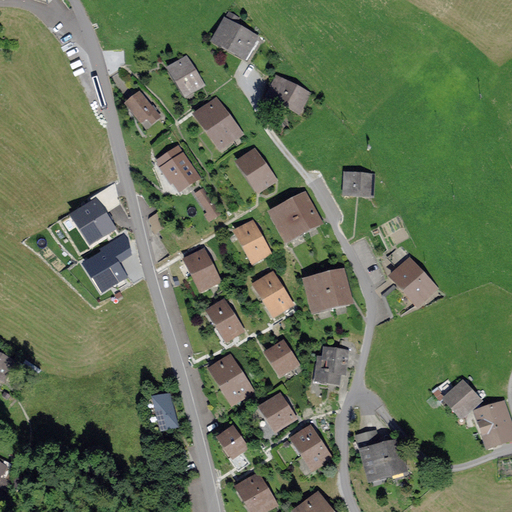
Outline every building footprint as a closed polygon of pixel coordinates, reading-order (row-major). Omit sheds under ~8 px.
[(239,18),(231,13),(227,19),(235,24),(239,18)] [(218,41),(250,59),(259,41),(227,24),(218,41)] [(172,70),(186,93),(201,84),(187,61),(172,70)] [(278,80),(272,92),(280,97),(279,100),(297,109),(305,95),(296,91),(297,89),(278,80)] [(159,117),(140,95),(128,105),(142,122),(148,117),(153,123),(159,117)] [(237,134),(216,105),(200,116),(222,146),(237,134)] [(175,154),(170,157),(175,165),(167,170),(180,189),(196,179),(178,152),(176,151),(173,153),(175,154)] [(255,154),(241,164),(260,190),(268,184),(270,188),(275,184),(255,154)] [(347,175),(346,195),(354,195),(354,192),(370,193),(371,177),(347,175)] [(110,189),(90,202),(94,207),(75,219),(89,240),(100,233),(104,240),(112,235),(100,215),(116,205),(113,193),(110,189)] [(158,189),(144,199),(150,207),(164,197),(158,189)] [(204,190),(197,194),(209,213),(206,215),(210,221),(220,215),(204,190)] [(304,198),(274,215),(288,239),(318,222),(304,198)] [(239,233),(247,247),(261,239),(253,225),(239,233)] [(159,234),(163,241),(171,236),(167,229),(159,234)] [(163,241),(167,247),(175,242),(171,236),(163,241)] [(124,238),(105,250),(108,255),(89,267),(103,289),(114,282),(118,289),(127,283),(114,264),(130,254),(127,241),(124,238)] [(269,253),(261,239),(247,247),(254,261),(269,253)] [(167,247),(172,254),(180,248),(175,242),(167,247)] [(195,275),(211,268),(203,254),(204,254),(200,246),(185,256),(195,275)] [(405,272),(398,279),(420,303),(435,289),(410,262),(402,269),(405,272)] [(211,268),(195,275),(202,289),(218,281),(211,268)] [(342,274),(308,283),(315,311),(349,302),(342,274)] [(267,300),(281,291),(273,277),(258,287),(267,300)] [(187,282),(174,286),(176,293),(189,289),(187,282)] [(189,289),(176,293),(178,300),(191,296),(189,289)] [(281,291),(267,300),(275,314),(290,304),(281,291)] [(191,296),(178,300),(180,308),(193,304),(191,296)] [(193,304),(180,308),(183,315),(196,311),(193,304)] [(211,312),(219,326),(233,317),(224,304),(211,312)] [(196,311),(183,315),(185,322),(198,318),(196,311)] [(242,331),(233,317),(219,326),(228,340),(242,331)] [(198,318),(185,322),(187,330),(200,326),(198,318)] [(200,326),(187,330),(190,337),(203,333),(200,326)] [(203,333),(190,337),(192,344),(205,340),(203,333)] [(205,340),(192,344),(194,352),(207,348),(205,340)] [(342,340),(341,352),(347,353),(346,368),(353,369),(359,342),(342,340)] [(296,363),(283,344),(269,354),(282,373),(296,363)] [(207,348),(194,352),(196,359),(209,355),(207,348)] [(327,350),(326,360),(321,360),(319,380),(339,382),(341,371),(345,372),(346,368),(347,353),(341,352),(327,350)] [(0,376),(4,379),(9,369),(17,373),(21,364),(20,363),(13,360),(11,363),(0,357),(0,376)] [(38,376),(41,370),(23,358),(20,363),(21,364),(38,376)] [(249,392),(230,362),(215,372),(234,401),(249,392)] [(300,364),(293,369),(297,374),(303,370),(300,364)] [(449,399),(463,414),(479,400),(465,384),(449,399)] [(176,423),(169,396),(154,400),(162,431),(173,429),(172,424),(176,423)] [(294,418),(281,398),(264,410),(277,429),(294,418)] [(511,434),(502,405),(480,412),(484,423),(483,423),(490,444),(511,436),(511,434)] [(305,454),(320,444),(312,430),(296,441),(305,454)] [(248,450),(234,431),(223,439),(235,455),(244,449),(245,451),(248,450)] [(376,435),(362,439),(373,478),(404,469),(397,445),(380,449),(376,435)] [(320,444),(305,454),(314,467),(329,457),(320,444)] [(262,511),(275,504),(258,477),(240,489),(254,511),(262,511)] [(328,511),(318,498),(300,511),(328,511)]
